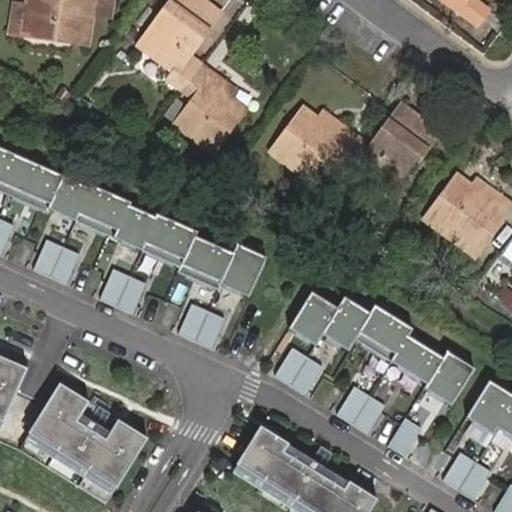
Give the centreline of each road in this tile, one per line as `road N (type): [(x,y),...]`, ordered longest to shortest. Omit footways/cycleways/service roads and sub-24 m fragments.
road 1 (residential): [(227,387),(457,511)]
road 2 (residential): [(0,283),(227,387)]
road 3 (residential): [(509,105),(358,0)]
road 4 (residential): [(227,387),(159,511)]
